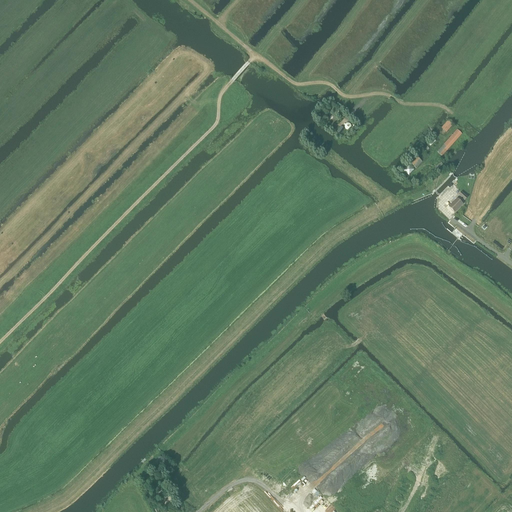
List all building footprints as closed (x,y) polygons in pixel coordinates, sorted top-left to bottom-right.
[(448,119),(442,126),(446,131),(453,124),(448,119)] [(458,128),(438,151),(443,155),(463,133),(458,128)] [(416,168),(422,162),(415,156),(409,162),(416,168)] [(459,195),(465,200),(467,198),(461,192),(459,195)] [(463,204),(457,199),(449,207),(455,212),(463,204)] [(155,462),(158,465),(163,459),(160,456),(155,462)]
